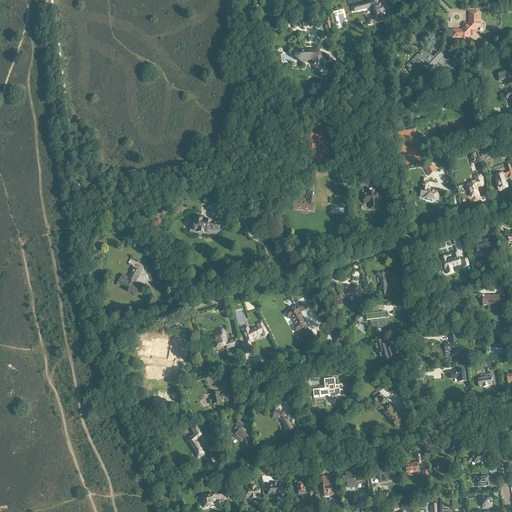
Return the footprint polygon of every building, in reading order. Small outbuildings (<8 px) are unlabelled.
[(351,6),(353,12),(372,7),(375,16),(367,18),(369,24),(384,20),(384,18),(386,17),(381,1),(379,1),(378,0),(370,0),(370,1),(351,6)] [(479,21),(479,11),(468,11),(468,21),(461,29),(451,29),(451,40),(461,39),(464,42),(470,36),(471,36),(472,37),(473,37),(475,36),(475,35),(476,34),(476,33),(476,31),(475,31),(482,25),(479,21)] [(323,23),(324,27),(326,31),(334,28),(331,20),(331,21),(329,15),(325,16),(327,22),(323,23)] [(303,28),(311,25),(309,18),(301,21),(303,28)] [(301,49),(300,50),(301,63),(302,63),(305,63),(306,63),(308,62),(309,62),(310,61),(311,61),(312,61),(312,62),(312,63),(311,64),(311,65),(311,66),(312,67),(312,68),(313,69),(315,70),(316,71),(318,71),(320,71),(322,70),(323,69),(324,67),(324,65),(324,62),(324,58),(323,56),(322,54),(321,52),(319,50),(316,49),(314,48),(311,48),(306,48),(303,49),(301,49)] [(409,63),(406,66),(409,68),(419,58),(418,59),(424,63),(424,62),(429,65),(426,71),(429,73),(432,68),(437,63),(450,72),(457,65),(446,54),(444,56),(439,52),(433,58),(431,57),(423,50),(422,50),(409,63)] [(504,80),(511,78),(508,71),(501,73),(497,74),(497,76),(498,77),(498,80),(499,82),(504,80)] [(478,161),(476,152),(470,154),(470,156),(469,156),(471,164),(478,162),(478,161)] [(511,171),(510,164),(505,166),(506,168),(507,168),(508,171),(495,175),(496,179),(495,180),(499,191),(502,190),(502,189),(508,187),(506,182),(506,183),(504,178),(505,178),(504,175),(509,174),(510,177),(511,175),(511,171)] [(436,171),(433,165),(424,170),(428,176),(436,171)] [(315,179),(313,170),(297,174),(299,182),(315,179)] [(472,184),(466,186),(467,190),(470,190),(472,197),(475,196),(476,198),(480,197),(477,187),(485,185),(481,174),(474,176),(476,180),(472,182),(472,184)] [(425,181),(426,178),(423,177),(421,184),(422,184),(420,195),(423,196),(423,198),(426,198),(427,200),(431,201),(432,200),(437,201),(439,192),(427,189),(428,181),(425,181)] [(368,203),(369,209),(378,207),(377,201),(378,201),(377,191),(375,191),(375,187),(366,189),(366,193),(362,194),(364,204),(368,203)] [(205,195),(203,204),(220,207),(221,198),(205,195)] [(293,209),(313,211),(315,196),(309,196),(309,202),(294,201),(293,209)] [(194,222),(192,230),(197,231),(205,233),(209,234),(210,230),(216,231),(219,231),(221,224),(217,223),(217,222),(212,221),(212,220),(204,218),(204,216),(196,215),(194,222)] [(493,241),(477,246),(479,256),(483,254),(483,253),(489,251),(492,257),(498,256),(493,241)] [(446,260),(445,256),(441,257),(442,262),(443,262),(445,269),(447,274),(453,272),(452,267),(461,265),(457,253),(457,252),(453,253),(454,258),(446,260)] [(469,266),(467,258),(461,260),(463,268),(469,266)] [(127,290),(135,294),(140,285),(134,281),(140,272),(132,267),(129,271),(132,273),(128,278),(122,275),(117,283),(128,289),(127,290)] [(380,290),(380,297),(388,296),(385,274),(379,274),(379,278),(381,278),(382,290),(380,290)] [(511,293),(509,281),(502,283),(504,292),(508,291),(508,294),(511,293)] [(349,285),(344,286),(346,293),(347,293),(348,295),(353,293),(357,307),(364,305),(361,296),(359,287),(350,289),(349,285)] [(499,296),(483,296),(483,306),(489,306),(489,304),(504,304),(503,294),(499,295),(499,296)] [(343,304),(340,296),(334,298),(336,306),(343,304)] [(284,313),(287,318),(290,316),(295,325),(292,327),(295,332),(298,330),(299,331),(306,326),(298,312),(306,308),(303,302),(295,307),(295,306),(287,311),(284,313)] [(374,312),(374,313),(366,314),(366,320),(370,320),(371,330),(387,328),(386,318),(385,318),(385,312),(378,313),(378,312),(379,312),(378,305),(372,306),(373,312),(374,312)] [(253,342),(252,338),(261,334),(264,337),(268,334),(265,331),(261,322),(257,325),(258,327),(249,331),(247,326),(241,329),(241,330),(241,329),(244,335),(246,343),(241,344),(243,351),(251,348),(249,343),(253,342)] [(227,349),(239,346),(237,338),(228,341),(225,330),(224,329),(223,328),(222,328),(220,328),(219,329),(218,330),(218,331),(218,332),(213,333),(215,340),(213,341),(210,342),(213,349),(215,348),(216,350),(216,349),(218,350),(220,349),(221,348),(226,347),(227,349)] [(452,350),(452,355),(458,354),(458,350),(459,349),(458,343),(456,343),(455,332),(449,332),(450,344),(444,344),(445,351),(452,350)] [(332,335),(334,341),(341,339),(340,333),(332,335)] [(381,340),(374,342),(376,349),(377,353),(378,353),(381,362),(381,363),(392,360),(391,357),(395,356),(392,344),(388,345),(388,344),(384,345),(383,340),(381,340)] [(164,358),(171,359),(172,356),(176,357),(177,350),(171,349),(172,345),(166,344),(166,343),(164,343),(164,344),(161,344),(161,343),(159,342),(159,343),(154,343),(154,346),(153,346),(151,353),(165,355),(164,358)] [(454,372),(450,373),(451,379),(457,378),(458,382),(462,381),(466,381),(465,369),(464,370),(460,370),(454,371),(454,372)] [(491,377),(488,378),(487,374),(481,375),(481,379),(478,379),(479,387),(483,386),(483,387),(489,387),(488,386),(492,385),(491,377)] [(327,389),(313,390),(314,397),(328,395),(329,396),(340,395),(340,390),(343,390),(342,385),(335,385),(334,378),(324,379),(325,386),(326,386),(327,389)] [(220,392),(210,394),(212,405),(222,403),(221,400),(225,399),(226,402),(231,401),(232,407),(237,406),(233,381),(227,382),(229,393),(224,393),(224,395),(220,395),(220,392)] [(287,400),(287,402),(292,401),(290,393),(287,394),(286,391),(282,392),(284,401),(287,400)] [(383,398),(378,391),(372,395),(373,396),(372,397),(376,402),(383,398)] [(380,410),(382,411),(387,417),(388,416),(392,419),(390,421),(396,427),(404,420),(399,415),(398,417),(391,410),(393,409),(388,403),(383,408),(379,406),(379,407),(378,406),(377,409),(379,410),(380,410)] [(274,410),(273,417),(280,419),(283,424),(283,426),(284,429),(282,431),(285,436),(287,434),(293,430),(293,429),(283,413),(274,410)] [(208,431),(215,430),(212,419),(206,420),(208,431)] [(237,433),(234,436),(242,443),(243,449),(250,448),(248,436),(239,430),(240,428),(241,429),(245,424),(239,419),(235,424),(237,426),(233,430),(237,433)] [(195,436),(187,442),(198,458),(205,453),(196,440),(202,435),(196,426),(190,429),(195,436)] [(468,458),(468,461),(474,460),(475,463),(480,462),(479,462),(484,461),(483,456),(482,456),(482,453),(471,455),(471,458),(468,458)] [(449,468),(448,462),(451,461),(450,458),(447,458),(447,460),(436,461),(437,470),(449,468)] [(409,461),(404,462),(406,472),(414,471),(414,473),(418,472),(417,465),(419,465),(419,462),(410,464),(409,461)] [(370,479),(370,485),(375,484),(375,482),(380,482),(380,483),(387,482),(387,481),(395,480),(394,473),(384,474),(383,467),(378,468),(379,474),(379,478),(377,478),(370,479)] [(428,470),(422,471),(423,474),(421,474),(421,478),(424,478),(424,479),(429,478),(428,470)] [(346,482),(347,482),(348,488),(357,486),(356,484),(364,483),(363,473),(355,474),(354,472),(346,473),(347,478),(346,479),(345,479),(345,482),(346,482)] [(324,496),(333,495),(331,475),(322,476),(323,482),(320,482),(321,487),(323,486),(324,496)] [(477,480),(477,486),(488,485),(487,477),(478,477),(478,475),(472,475),(473,480),(477,480)] [(296,483),(298,495),(305,494),(304,488),(303,486),(302,486),(302,482),(296,483)] [(272,485),(267,486),(268,496),(269,496),(269,499),(277,499),(277,498),(283,497),(283,494),(282,484),(278,485),(278,483),(272,483),(272,485)] [(249,489),(245,489),(245,499),(249,498),(249,500),(250,500),(250,501),(252,502),(255,502),(257,501),(256,499),(258,499),(258,498),(260,497),(260,488),(257,488),(257,486),(249,487),(249,489)] [(203,507),(204,507),(205,508),(207,508),(208,506),(214,505),(214,503),(217,503),(217,501),(229,499),(228,493),(213,495),(213,494),(212,494),(201,496),(203,507)] [(334,502),(332,502),(333,509),(336,509),(340,509),(342,508),(342,502),(339,502),(338,495),(333,496),(334,502)] [(484,499),(484,496),(478,496),(478,502),(481,501),(482,508),(487,508),(487,507),(491,506),(491,500),(490,501),(489,498),(484,499)] [(438,511),(452,511),(449,511),(449,510),(443,510),(442,499),(438,499),(438,511)] [(401,511),(410,511),(410,501),(401,502),(401,508),(403,508),(403,510),(402,511),(401,511)]
